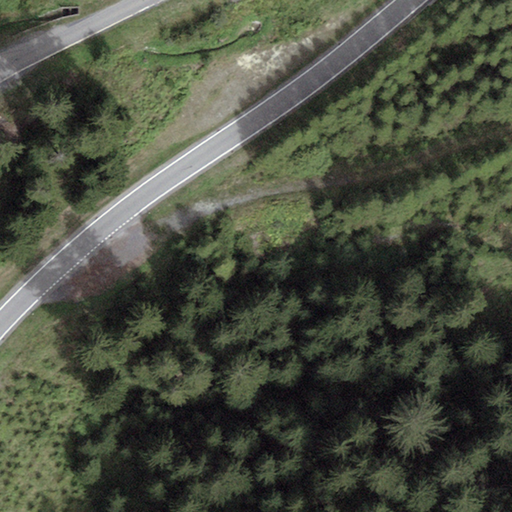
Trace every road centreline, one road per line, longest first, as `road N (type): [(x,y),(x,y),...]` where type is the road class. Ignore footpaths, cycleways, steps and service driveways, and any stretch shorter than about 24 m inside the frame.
road 1 (tertiary): [(412,0),(81,245),(0,322)]
road 2 (track): [(81,245),(119,252),(247,196),(364,174),(511,125)]
road 3 (tertiary): [(144,0),(0,72)]
